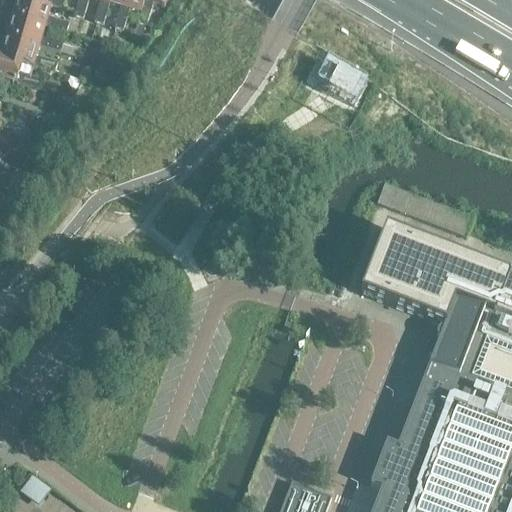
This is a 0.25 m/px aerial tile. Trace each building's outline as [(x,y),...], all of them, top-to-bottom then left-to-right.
[(45,20),(49,9),(19,0),(16,0),(11,19),(43,28),(43,29),(65,35),(68,26),(45,20)] [(19,0),(49,9),(60,12),(63,3),(53,0),(19,0)] [(94,0),(101,2),(101,0),(79,0),(74,18),(83,21),(89,0),(94,0)] [(121,8),(122,0),(101,0),(101,2),(94,24),(103,27),(110,5),(121,8)] [(140,14),(144,0),(122,0),(121,8),(114,30),(123,33),(130,11),(140,14)] [(144,0),(140,14),(137,26),(138,26),(146,29),(153,6),(164,10),(166,0),(144,0)] [(40,40),(43,29),(43,28),(11,19),(5,39),(38,49),(60,55),(62,46),(40,40)] [(143,39),(146,29),(138,26),(135,37),(143,39)] [(35,60),(38,49),(5,39),(0,56),(0,58),(21,65),(54,75),(57,66),(35,60)] [(18,76),(21,65),(0,58),(0,80),(38,92),(41,83),(18,76)] [(69,79),(67,86),(72,91),(75,93),(80,82),(69,79)] [(0,156),(3,159),(10,152),(0,144),(0,156)] [(18,152),(8,163),(18,172),(28,160),(18,152)] [(392,213),(466,241),(473,222),(400,194),(384,187),(377,207),(392,213)] [(511,511),(511,280),(385,232),(360,297),(445,330),(440,342),(435,340),(429,356),(434,358),(398,452),(387,448),(371,488),(382,493),(374,511),(511,511)] [(41,504),(51,489),(34,479),(25,494),(41,504)] [(326,511),(330,502),(292,487),(282,511),(326,511)]
